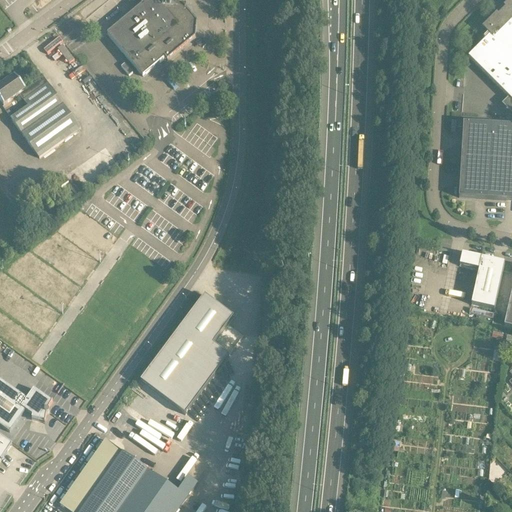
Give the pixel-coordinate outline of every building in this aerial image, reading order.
[(137,0),(143,6),(133,15),(131,13),(129,15),(131,16),(108,36),(143,78),(166,60),(167,62),(195,39),(196,24),(186,11),(185,12),(186,13),(185,13),(183,12),(180,10),(177,9),(175,8),(171,8),(172,1),(172,0),(171,0),(137,0)] [(482,29),(483,30),(490,37),(469,58),(511,101),(511,0),(504,8),(504,9),(497,15),(482,29)] [(27,91),(16,78),(0,88),(0,99),(5,107),(20,96),(25,92),(27,91)] [(27,91),(25,92),(64,143),(82,130),(45,78),(27,91)] [(25,92),(20,96),(29,108),(12,120),(41,160),(64,143),(25,92)] [(511,127),(464,125),(459,199),(511,202),(511,127)] [(66,177),(58,183),(62,189),(70,183),(66,177)] [(471,306),(495,311),(505,265),(462,255),(460,267),(479,272),(471,306)] [(205,293),(143,380),(189,412),(231,353),(215,341),(234,314),(205,293)] [(51,407),(53,404),(52,404),(34,392),(27,401),(0,382),(0,427),(10,435),(26,413),(32,418),(32,421),(45,424),(45,426),(45,423),(46,419),(47,416),(49,415),(49,414),(49,413),(49,412),(48,412),(49,410),(51,407)] [(141,393),(139,397),(161,409),(164,405),(141,393)] [(60,507),(66,511),(177,511),(186,499),(105,443),(60,507)]
